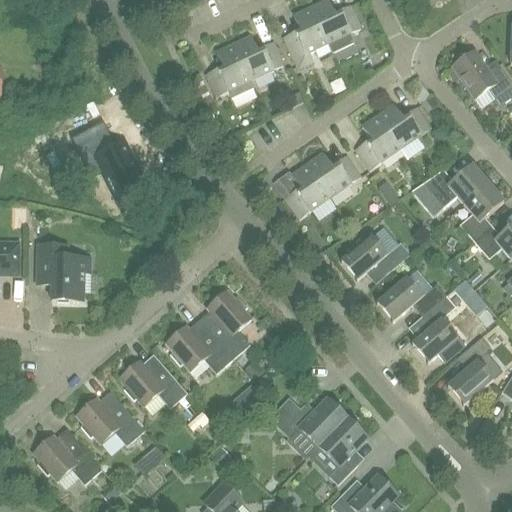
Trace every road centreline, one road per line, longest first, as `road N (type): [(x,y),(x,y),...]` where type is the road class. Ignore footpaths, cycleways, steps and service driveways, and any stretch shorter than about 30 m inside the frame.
road 1 (residential): [(477,493),(244,221)]
road 2 (unclassified): [(244,221),(154,108),(103,0)]
road 3 (residential): [(99,352),(244,221)]
road 4 (residential): [(264,158),(375,93),(409,63)]
road 5 (residential): [(511,179),(409,63)]
road 6 (residential): [(5,431),(99,352)]
road 7 (residential): [(409,63),(493,1),(511,2)]
